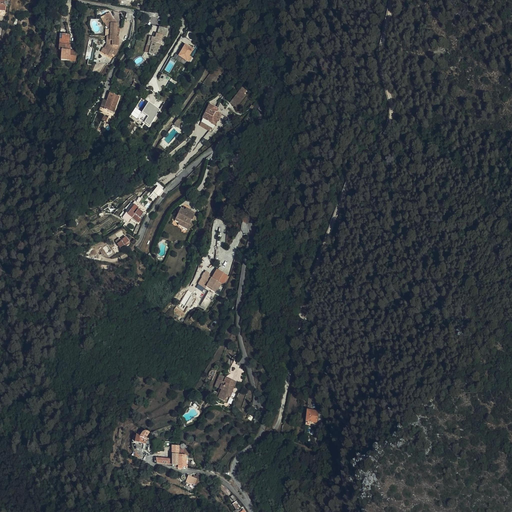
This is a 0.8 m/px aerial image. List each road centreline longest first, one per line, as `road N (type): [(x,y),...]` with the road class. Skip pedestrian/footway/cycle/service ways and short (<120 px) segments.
road 1 (residential): [(286,0),(272,72),(280,93),(248,187),(251,236),(239,302),(240,337),(263,419),(233,466),(249,504)]
road 2 (track): [(391,0),(381,65),(391,121),(352,174),(306,294),(277,425),(250,447)]
road 3 (residential): [(143,457),(211,475),(249,504)]
